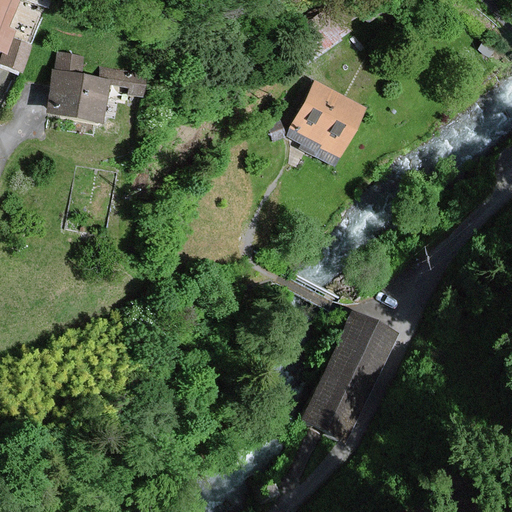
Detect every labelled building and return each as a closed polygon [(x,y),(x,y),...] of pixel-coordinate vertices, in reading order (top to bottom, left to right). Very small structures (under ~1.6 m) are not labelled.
[(13,14),(19,0),(0,0),(0,56),(4,58),(14,33),(7,31),(13,14)] [(334,10),(275,49),(288,66),(348,31),(334,10)] [(81,58),(56,54),(53,73),(47,72),(42,102),(40,117),(50,119),(97,127),(105,82),(78,78),(81,58)] [(360,113),(308,83),(282,129),(309,144),(312,139),(321,144),(317,150),(333,160),(360,113)] [(386,338),(346,318),(293,425),(334,445),(386,338)]
